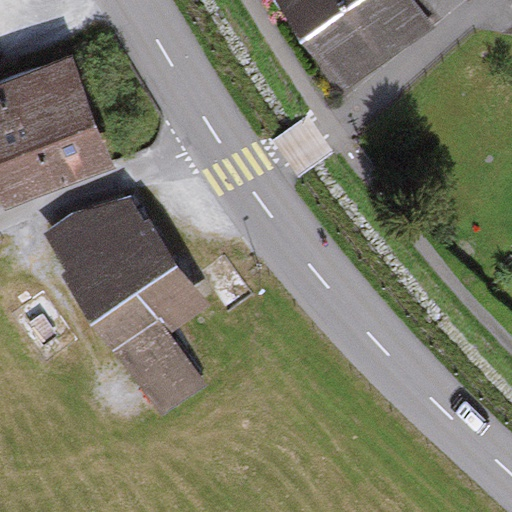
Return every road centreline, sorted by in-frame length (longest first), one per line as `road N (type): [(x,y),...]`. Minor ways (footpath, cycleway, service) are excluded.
road 1 (primary): [(238,168),(382,348),(511,469)]
road 2 (residential): [(480,0),(327,120),(238,168)]
road 3 (residential): [(214,129),(0,218)]
road 4 (primary): [(137,0),(214,129)]
